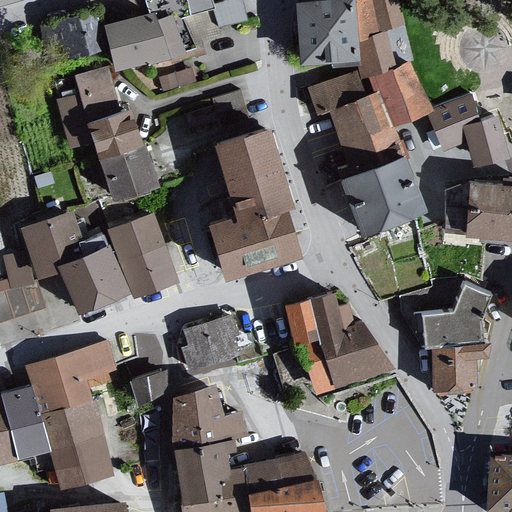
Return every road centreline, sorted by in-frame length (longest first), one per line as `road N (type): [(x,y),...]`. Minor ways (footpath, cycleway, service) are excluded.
road 1 (residential): [(344,263),(285,113),(283,0)]
road 2 (residential): [(464,461),(344,263)]
road 3 (residential): [(164,311),(344,263)]
road 4 (residential): [(0,359),(164,311)]
